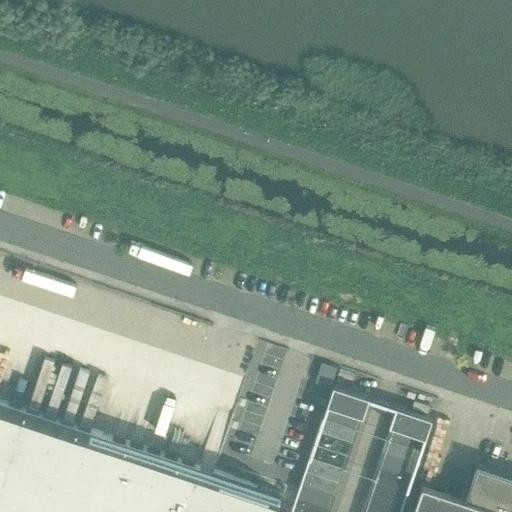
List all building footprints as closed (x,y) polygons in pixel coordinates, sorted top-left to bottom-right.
[(322,360),(315,379),(331,385),(338,365),(322,360)] [(336,380),(291,511),(329,511),(370,391),(336,380)] [(0,397),(0,511),(277,511),(284,492),(0,397)] [(397,403),(360,511),(399,511),(432,415),(397,403)] [(511,511),(511,470),(477,459),(465,494),(423,481),(412,511),(511,511)]
